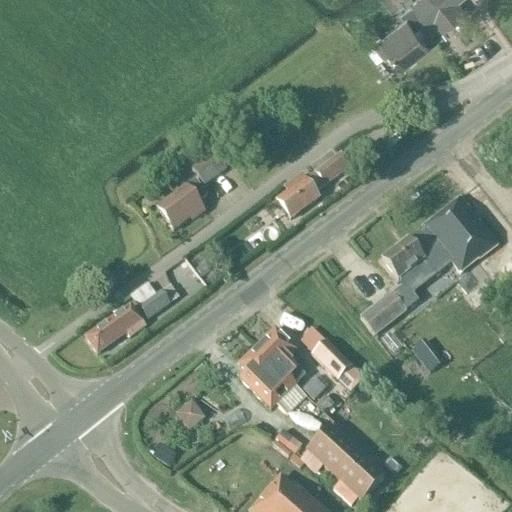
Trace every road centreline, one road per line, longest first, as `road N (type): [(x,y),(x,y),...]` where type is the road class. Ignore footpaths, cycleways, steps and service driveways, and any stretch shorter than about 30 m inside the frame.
road 1 (secondary): [(81,418),(511,90)]
road 2 (residential): [(29,360),(351,125)]
